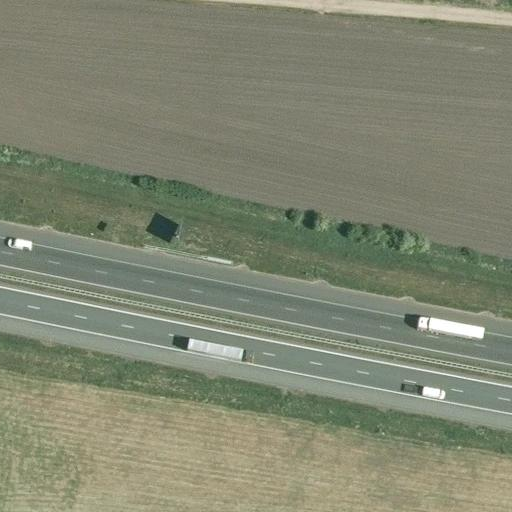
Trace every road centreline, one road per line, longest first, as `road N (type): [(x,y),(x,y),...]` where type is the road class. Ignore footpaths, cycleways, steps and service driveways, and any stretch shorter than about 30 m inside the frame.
road 1 (motorway): [(511,351),(0,252)]
road 2 (motorway): [(0,303),(511,401)]
road 3 (track): [(260,0),(511,21)]
